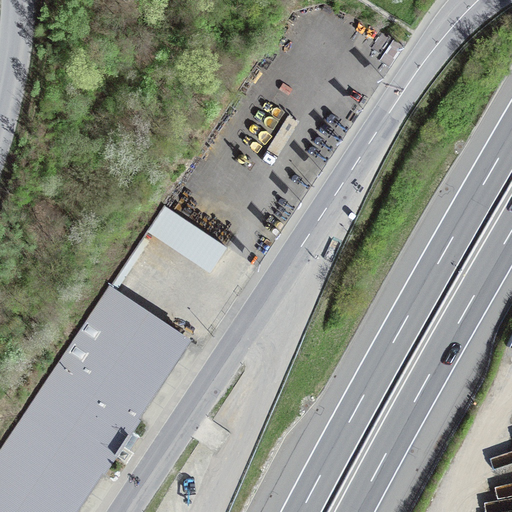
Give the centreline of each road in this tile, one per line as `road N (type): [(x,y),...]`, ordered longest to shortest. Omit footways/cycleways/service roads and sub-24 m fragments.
road 1 (unclassified): [(125,511),(414,75),(478,0)]
road 2 (motorway): [(511,135),(300,511)]
road 3 (motorway): [(354,511),(511,230)]
